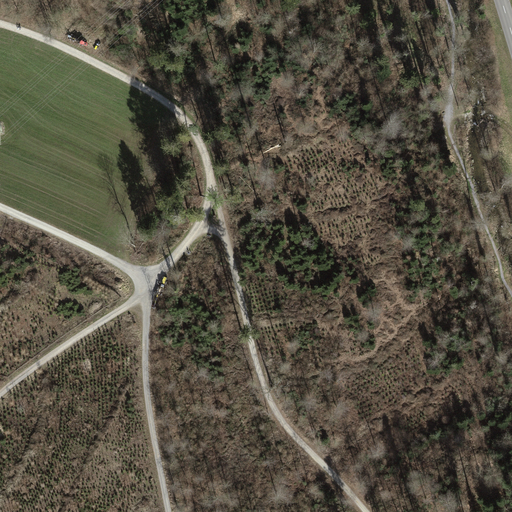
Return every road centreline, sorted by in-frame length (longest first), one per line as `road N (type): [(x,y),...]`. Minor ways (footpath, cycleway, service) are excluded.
road 1 (track): [(0,22),(73,48),(199,124),(280,430),(350,485),(368,511)]
road 2 (track): [(0,203),(162,271),(146,321),(146,371),(170,511)]
road 3 (track): [(0,399),(162,271),(214,199)]
